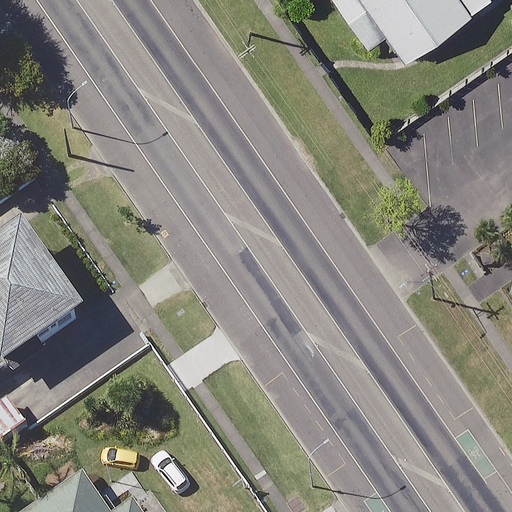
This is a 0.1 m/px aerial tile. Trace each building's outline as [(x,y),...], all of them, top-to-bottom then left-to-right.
[(467,0),(342,0),(375,46),(392,34),(412,62),(478,15),(467,0)] [(467,0),(478,15),(500,0),(467,0)] [(0,386),(93,322),(30,237),(0,257),(0,386)] [(12,405),(0,412),(0,452),(30,431),(12,405)] [(113,511),(90,478),(40,511),(141,511),(140,509),(136,511),(113,511)]
